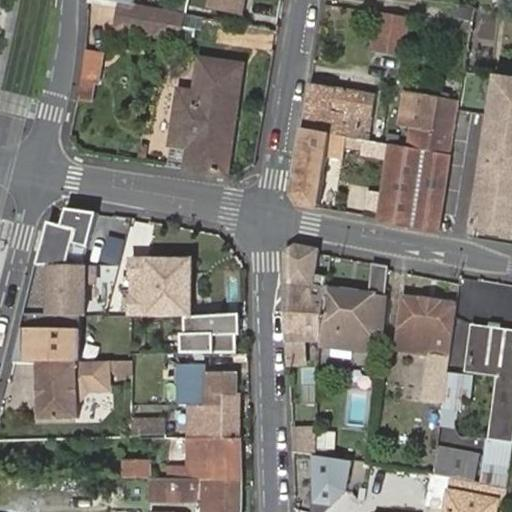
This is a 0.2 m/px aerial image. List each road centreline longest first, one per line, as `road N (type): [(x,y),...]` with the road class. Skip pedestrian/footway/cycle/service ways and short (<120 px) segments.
road 1 (residential): [(269,216),(273,511)]
road 2 (residential): [(269,216),(511,266)]
road 3 (residential): [(37,173),(269,216)]
road 4 (residential): [(303,0),(269,216)]
road 5 (residential): [(37,173),(69,0)]
road 6 (residential): [(0,337),(37,173)]
